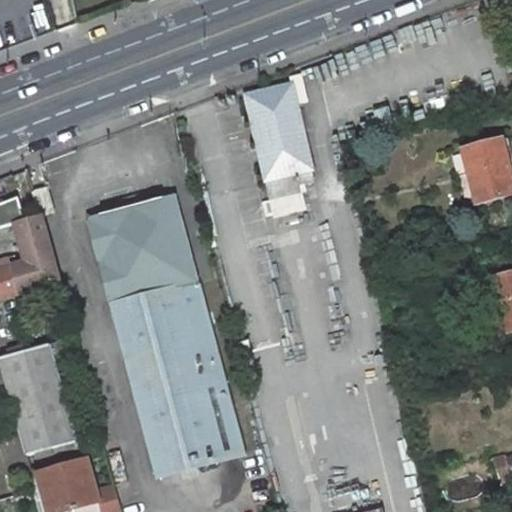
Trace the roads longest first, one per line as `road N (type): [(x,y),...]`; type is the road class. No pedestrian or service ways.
road 1 (unknown): [(160,511),(48,125)]
road 2 (primary): [(0,144),(375,0)]
road 3 (unknown): [(181,74),(257,384)]
road 4 (primary): [(255,0),(0,95)]
road 5 (unknown): [(257,384),(309,371),(279,240)]
road 6 (unknown): [(257,384),(289,511)]
